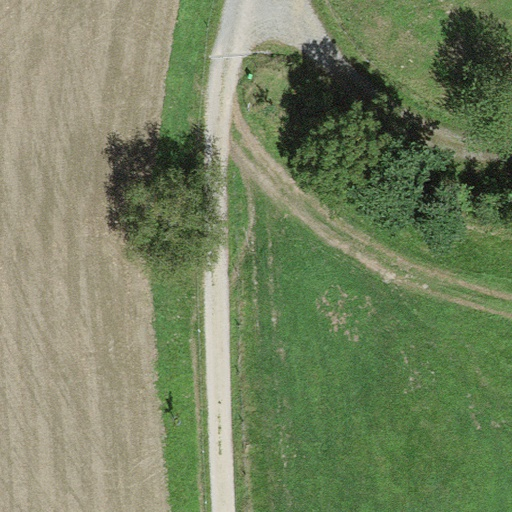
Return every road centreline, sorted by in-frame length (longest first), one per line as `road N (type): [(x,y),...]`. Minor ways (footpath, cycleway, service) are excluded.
road 1 (track): [(247,0),(223,124),(222,511)]
road 2 (track): [(264,0),(385,109),(443,139),(511,149)]
